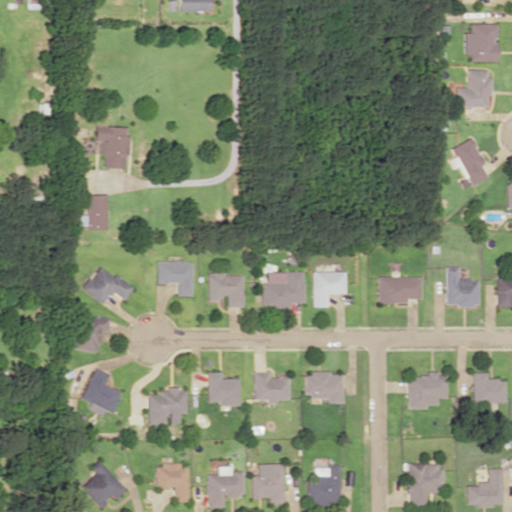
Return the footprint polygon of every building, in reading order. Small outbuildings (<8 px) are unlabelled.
[(175,0),(175,11),(206,11),(205,0),(175,0)] [(460,54),(466,54),(466,60),(493,61),(494,23),(466,22),(466,32),(460,32),(460,54)] [(483,106),(483,94),(486,94),(486,68),(463,69),(463,86),(452,86),(452,106),(483,106)] [(125,126),(92,125),(91,141),(96,141),(96,155),(100,155),(100,167),(121,167),(121,154),(124,154),(125,126)] [(447,147),(451,156),(445,159),(449,168),(456,165),(466,185),(485,176),(467,137),(447,147)] [(511,181),(504,182),(503,207),(511,207),(511,213),(511,218),(511,217),(511,181)] [(103,193),(82,194),(82,214),(75,214),(75,228),(104,227),(103,193)] [(175,294),(190,295),(191,260),(155,260),(155,282),(175,283),(175,294)] [(131,285),(97,266),(90,279),(86,277),(79,290),(102,303),(109,291),(123,299),(131,285)] [(441,266),(441,305),(474,304),(474,278),(454,278),(454,266),(441,266)] [(300,270),(264,270),(264,282),(258,282),(258,307),(288,307),(288,302),(300,302),(300,270)] [(341,270),(309,271),(309,305),(324,305),(324,292),(341,292),(341,270)] [(206,273),(206,300),(222,300),(222,306),(241,306),(240,272),(206,273)] [(373,301),(417,300),(416,275),(373,275),(373,301)] [(508,305),(508,299),(511,299),(511,276),(493,276),(493,305),(508,305)] [(105,332),(107,316),(76,313),(73,349),(96,352),(98,331),(105,332)] [(107,373),(91,367),(79,398),(87,401),(85,408),(100,414),(101,409),(110,412),(118,389),(103,384),(107,373)] [(236,404),(236,377),(219,377),(219,371),(205,371),(204,401),(216,401),(216,404),(236,404)] [(250,371),(250,399),(285,399),(285,375),(266,375),(265,371),(250,371)] [(483,371),(468,372),(469,402),(503,401),(502,378),(483,378),(483,371)] [(300,372),(300,396),(323,397),(323,402),(338,402),(338,372),(300,372)] [(403,406),(432,406),(432,397),(442,397),(442,373),(403,373),(403,406)] [(183,412),(183,387),(157,388),(157,393),(144,394),(145,423),(163,422),(163,412),(183,412)] [(80,429),(81,414),(68,413),(67,428),(80,429)] [(92,472),(77,486),(95,506),(106,496),(110,500),(123,488),(95,459),(86,467),(92,472)] [(171,501),(185,500),(184,462),(152,463),(153,487),(171,487),(171,501)] [(247,498),(263,497),(264,503),(280,503),(279,462),(253,463),(254,475),(247,475),(247,498)] [(335,464),(309,464),(309,479),(302,480),(303,503),(336,502),(335,464)] [(240,495),(239,470),(228,470),(227,465),(214,466),(214,473),(203,473),(204,506),(220,506),(219,496),(240,495)] [(483,467),(483,481),(473,481),(473,485),(462,485),(462,505),(499,504),(498,467),(483,467)]
